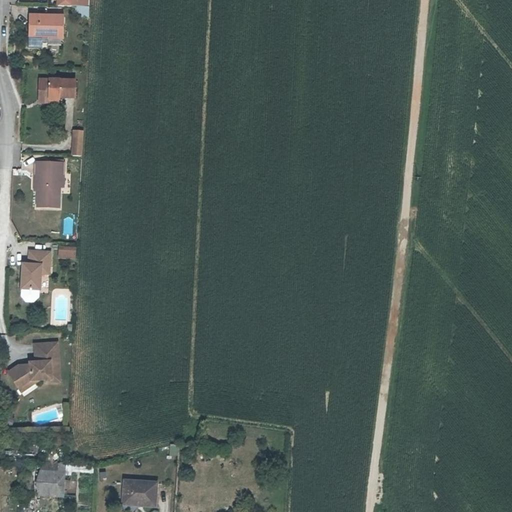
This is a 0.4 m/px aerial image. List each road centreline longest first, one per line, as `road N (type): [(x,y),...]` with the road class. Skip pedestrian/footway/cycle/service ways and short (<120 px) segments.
road 1 (track): [(422,0),(368,511)]
road 2 (residential): [(0,271),(7,137)]
